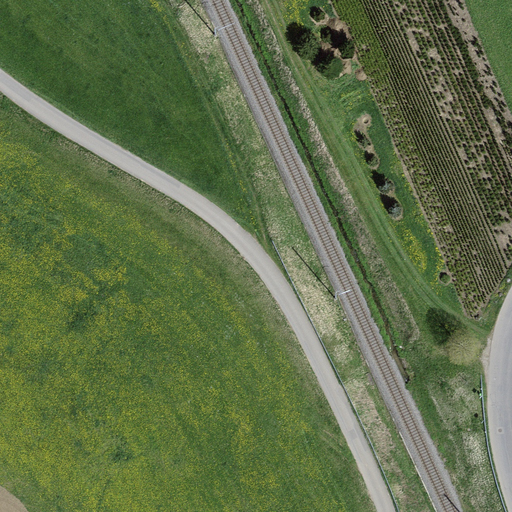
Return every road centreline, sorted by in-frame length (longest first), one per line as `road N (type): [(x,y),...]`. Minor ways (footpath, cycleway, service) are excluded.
road 1 (unclassified): [(385,511),(293,309),(264,264),(186,196),(0,79)]
road 2 (tertiary): [(511,323),(499,372),(511,475)]
